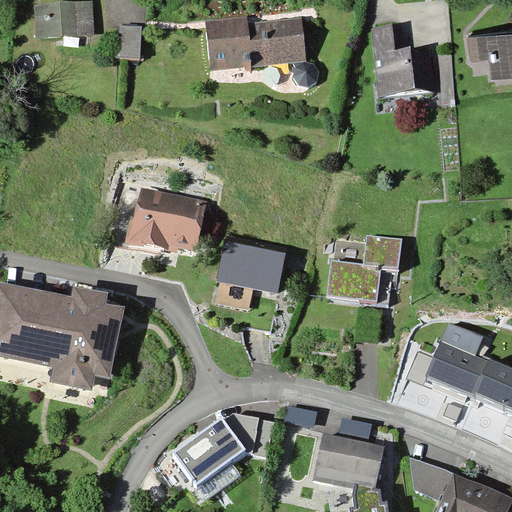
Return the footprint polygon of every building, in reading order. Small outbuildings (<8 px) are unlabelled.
[(86,3),(34,7),(36,36),(88,32),(86,3)] [(247,25),(209,29),(213,67),(257,62),(257,70),(305,65),(301,27),(248,32),(247,25)] [(142,32),(119,31),(118,64),(141,64),(142,32)] [(401,34),(376,37),(382,103),(432,99),(429,61),(404,63),(401,34)] [(511,74),(511,35),(472,40),(473,58),(495,56),(497,76),(511,74)] [(455,102),(452,54),(439,54),(442,103),(455,102)] [(206,212),(146,199),(135,247),(195,260),(206,212)] [(364,265),(331,262),(327,298),(375,303),(378,268),(397,270),(400,240),(367,237),(364,265)] [(285,259),(232,249),(224,288),(277,299),(285,259)] [(75,311),(0,295),(0,363),(58,376),(55,391),(92,398),(95,384),(110,388),(124,323),(104,319),(107,308),(77,301),(75,311)] [(487,368),(441,349),(427,383),(473,401),(487,368)] [(511,381),(491,372),(477,405),(511,420),(511,381)] [(244,461),(222,430),(175,463),(198,494),(244,461)] [(381,448),(324,437),(314,475),(350,483),(352,511),(384,511),(384,505),(378,506),(377,491),(373,491),(381,448)] [(440,502),(453,474),(409,460),(413,490),(440,502)] [(502,511),(508,500),(453,474),(440,502),(435,511),(502,511)]
